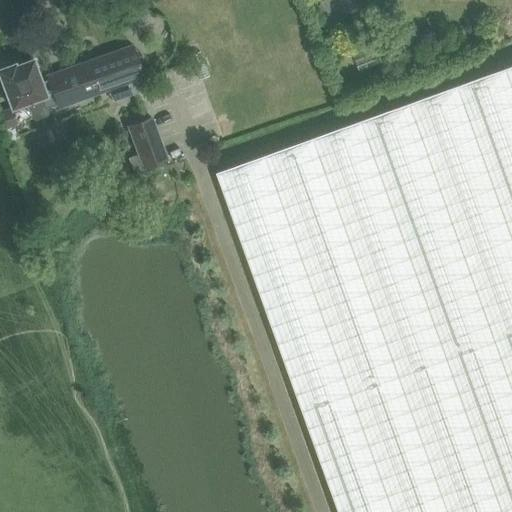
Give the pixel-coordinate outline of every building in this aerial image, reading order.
[(84,62),(47,76),(48,80),(57,104),(58,107),(123,84),(128,95),(148,88),(143,76),(132,45),(84,62)] [(208,76),(200,52),(190,56),(199,79),(208,76)] [(380,54),(357,62),(361,74),(384,66),(380,54)] [(0,88),(4,87),(12,107),(28,101),(31,111),(34,118),(36,119),(46,115),(47,114),(46,107),(57,104),(48,80),(41,83),(32,58),(16,65),(15,63),(13,63),(10,60),(1,64),(0,67),(0,88)] [(511,511),(511,64),(218,171),(340,511),(511,511)] [(17,122),(12,108),(0,112),(0,116),(4,127),(17,122)] [(143,168),(166,159),(151,118),(128,126),(143,168)]
